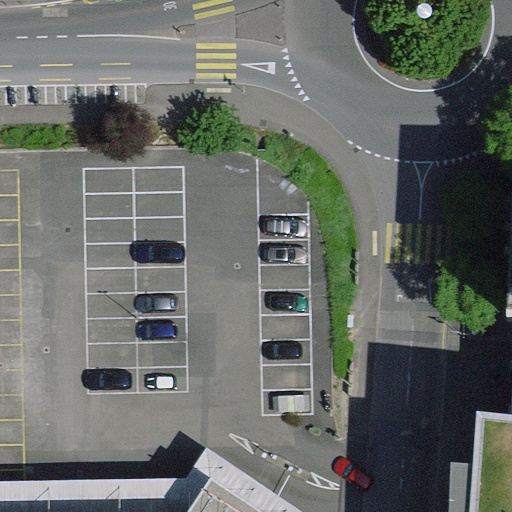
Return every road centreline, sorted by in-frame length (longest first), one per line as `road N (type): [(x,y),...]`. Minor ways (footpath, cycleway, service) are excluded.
road 1 (residential): [(404,511),(426,126)]
road 2 (tertiary): [(137,33),(342,79)]
road 3 (tertiary): [(0,35),(137,33)]
